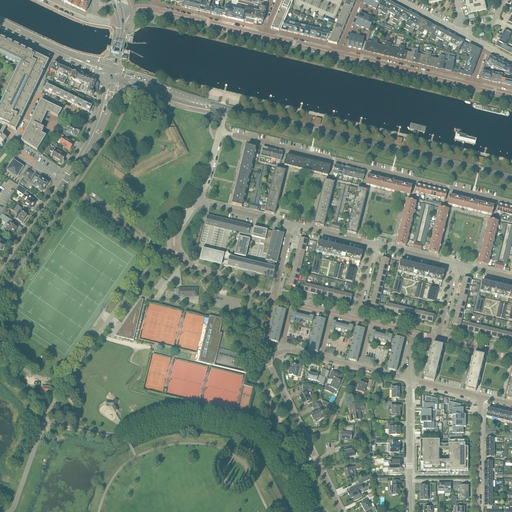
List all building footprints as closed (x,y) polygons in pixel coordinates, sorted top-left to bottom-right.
[(74,0),(71,5),(78,9),(82,0),(74,0)] [(90,3),(85,0),(82,0),(78,9),(86,12),(90,3)] [(189,0),(187,8),(199,11),(201,0),(189,0)] [(207,0),(205,13),(211,14),(212,6),(213,2),(211,1),(211,0),(207,0)] [(212,6),(211,14),(222,17),(224,8),(222,8),(223,0),(216,0),(215,6),(212,6)] [(282,0),(271,28),(279,30),(279,29),(281,25),(282,26),(283,26),(284,25),(283,25),(285,21),(283,21),(291,0),(282,0)] [(344,6),(343,6),(351,9),(354,4),(346,0),(345,0),(342,0),(345,2),(344,6)] [(385,0),(382,0),(379,7),(383,9),(380,14),(382,15),(389,2),(385,0)] [(465,0),(466,1),(464,2),(465,5),(466,4),(468,13),(486,9),(483,0),(465,0)] [(391,13),(396,5),(389,2),(382,15),(384,16),(387,11),(391,13)] [(256,11),(256,13),(264,16),(266,6),(258,4),(258,5),(257,7),(259,7),(259,9),(257,9),(256,11)] [(349,15),(351,9),(343,6),(344,6),(341,5),(340,6),(343,7),(341,12),(349,15)] [(396,5),(391,13),(395,16),(393,21),(392,22),(394,23),(395,22),(396,19),(402,9),(401,8),(399,7),(398,7),(396,5)] [(224,8),(222,17),(223,17),(225,17),(233,19),(234,19),(236,10),(236,8),(228,6),(228,8),(225,7),(224,8)] [(245,12),(244,20),(245,21),(245,22),(253,24),(254,20),(256,13),(256,11),(254,10),(246,8),(245,12)] [(395,22),(394,23),(396,24),(399,18),(400,18),(404,20),(408,12),(405,11),(404,10),(403,9),(402,9),(396,19),(395,22)] [(236,10),(234,19),(243,22),(244,20),(245,12),(236,10)] [(339,18),(347,21),(349,15),(341,12),(338,10),(338,12),(340,13),(339,17),(339,18)] [(408,12),(404,20),(408,22),(404,29),(406,30),(414,15),(408,12)] [(256,13),(254,20),(259,21),(259,23),(261,23),(262,22),(263,22),(264,17),(264,16),(256,13)] [(414,15),(406,30),(408,31),(412,24),(416,27),(420,18),(414,15)] [(339,18),(339,17),(336,16),(335,18),(338,19),(336,23),(344,27),(347,21),(339,18)] [(419,36),(421,33),(426,22),(420,18),(416,27),(420,29),(417,34),(419,36)] [(282,26),(281,30),(288,31),(290,21),(286,20),(285,21),(283,25),(284,25),(283,26),(282,26)] [(426,22),(421,33),(426,35),(427,33),(428,33),(432,25),(426,22)] [(336,23),(334,29),(342,33),(344,27),(336,23)] [(431,38),(433,39),(439,28),(432,25),(428,33),(432,35),(431,38)] [(323,29),(321,39),(326,41),(327,38),(329,34),(330,32),(331,30),(323,28),(323,29)] [(436,37),(440,40),(445,32),(439,28),(433,39),(435,40),(436,37)] [(339,38),(342,33),(334,29),(332,33),(330,32),(329,34),(339,38)] [(499,39),(498,41),(506,45),(511,33),(511,32),(505,29),(501,35),(501,36),(499,39)] [(367,42),(365,51),(367,52),(372,53),(376,36),(377,32),(377,31),(375,30),(372,40),(373,40),(372,43),(367,42)] [(443,45),(445,46),(451,35),(445,32),(440,40),(445,42),(443,45)] [(339,38),(329,34),(327,38),(330,39),(329,41),(328,42),(337,44),(339,38)] [(381,45),(379,54),(381,55),(385,56),(388,44),(389,38),(390,36),(386,35),(385,39),(384,40),(382,39),(381,45)] [(449,44),(453,46),(457,38),(451,35),(445,46),(447,47),(449,44)] [(378,37),(376,36),(372,53),(376,54),(379,54),(381,45),(376,44),(378,37)] [(0,123),(2,124),(4,125),(6,126),(2,134),(0,132),(0,134),(2,137),(0,138),(4,142),(7,139),(4,136),(8,127),(12,129),(16,131),(39,83),(41,79),(49,61),(42,58),(36,55),(0,37),(0,52),(14,59),(21,63),(0,106),(0,123)] [(389,38),(388,44),(385,56),(390,57),(392,58),(394,49),(395,46),(390,45),(391,42),(392,42),(393,39),(389,38)] [(463,41),(457,38),(453,46),(457,48),(456,51),(458,52),(463,41)] [(394,49),(392,58),(394,58),(399,59),(403,42),(400,41),(399,47),(399,50),(394,49)] [(405,43),(403,42),(399,59),(403,60),(405,61),(407,52),(403,51),(405,43)] [(464,42),(461,50),(466,52),(468,49),(469,50),(468,52),(471,53),(470,54),(478,57),(479,53),(480,50),(477,49),(473,47),(469,45),(464,42)] [(407,52),(405,61),(407,61),(412,63),(415,50),(416,45),(413,44),(411,50),(413,50),(412,53),(407,52)] [(415,50),(412,63),(417,64),(417,63),(419,64),(421,55),(416,54),(418,46),(418,45),(416,45),(415,50)] [(429,50),(425,66),(430,67),(432,67),(434,58),(435,55),(432,54),(433,50),(431,50),(429,49),(429,50)] [(421,55),(419,64),(421,64),(421,65),(425,66),(429,50),(426,50),(426,53),(422,52),(421,55)] [(442,57),(439,69),(443,70),(445,70),(447,61),(449,54),(443,51),(442,54),(442,57)] [(447,61),(445,70),(451,72),(455,59),(455,55),(449,54),(447,61)] [(464,57),(464,59),(476,64),(478,57),(470,54),(468,59),(464,57)] [(439,59),(434,58),(432,67),(434,68),(439,69),(442,57),(439,56),(439,59)] [(492,66),(494,67),(498,60),(491,56),(489,57),(486,63),(489,64),(488,65),(491,67),(492,66)] [(476,64),(464,59),(463,61),(466,62),(464,67),(473,70),(476,64)] [(506,64),(498,60),(494,67),(497,69),(496,69),(499,71),(500,70),(502,71),(506,64)] [(52,81),(60,66),(58,66),(58,65),(59,64),(56,63),(56,64),(53,63),(50,70),(52,71),(48,80),(52,81)] [(511,67),(506,64),(502,71),(505,72),(504,74),(509,76),(511,77),(511,73),(511,71),(511,67)] [(56,81),(60,83),(66,69),(60,66),(56,75),(57,76),(57,74),(59,75),(56,81)] [(459,71),(458,73),(462,74),(462,75),(471,77),(473,70),(464,67),(463,67),(459,69),(460,70),(459,71)] [(71,76),(73,72),(66,69),(60,83),(64,85),(67,78),(66,78),(67,75),(71,76)] [(483,71),(481,77),(482,79),(491,81),(493,73),(494,70),(492,70),(490,69),(490,71),(487,71),(487,72),(483,71)] [(73,72),(71,76),(66,87),(72,90),(73,89),(78,74),(73,72)] [(502,75),(493,73),(491,81),(501,84),(502,76),(502,75)] [(97,82),(96,81),(78,74),(73,89),(82,93),(83,93),(83,92),(85,85),(98,89),(99,85),(99,84),(98,84),(98,83),(98,82),(97,82)] [(215,76),(214,82),(243,89),(245,83),(215,76)] [(511,86),(511,85),(511,77),(511,79),(508,78),(507,79),(506,79),(506,80),(504,80),(505,76),(502,76),(501,84),(511,86)] [(55,88),(47,84),(44,90),(52,94),(55,88)] [(249,84),(248,90),(277,98),(279,92),(249,84)] [(85,85),(83,92),(93,96),(94,92),(97,93),(98,89),(85,85)] [(62,92),(55,88),(52,94),(59,97),(62,92)] [(67,101),(69,95),(62,92),(59,97),(67,101)] [(284,93),(282,98),(312,106),(313,100),(284,93)] [(67,101),(74,105),(77,99),(69,95),(67,101)] [(82,106),(81,108),(89,112),(90,111),(90,109),(91,109),(92,106),(89,105),(87,104),(90,100),(86,98),(84,102),(83,104),(82,106)] [(81,108),(84,102),(77,99),(74,105),(81,108)] [(21,141),(30,146),(37,151),(46,136),(42,133),(44,128),(40,126),(47,112),(58,117),(62,110),(41,100),(21,141)] [(317,102),(316,107),(342,113),(343,109),(317,102)] [(348,109),(347,114),(374,121),(376,116),(348,109)] [(75,121),(77,117),(67,113),(65,116),(72,119),(68,128),(69,128),(67,131),(64,130),(63,133),(69,137),(71,134),(75,136),(75,137),(76,136),(77,136),(81,129),(80,129),(72,126),(75,121)] [(380,117),(379,122),(404,128),(406,123),(380,117)] [(410,124),(409,129),(425,133),(426,128),(410,124)] [(431,127),(430,134),(449,139),(451,132),(431,127)] [(56,131),(55,135),(58,137),(59,136),(62,138),(63,138),(62,140),(60,142),(59,144),(62,145),(62,146),(63,147),(64,147),(69,150),(70,150),(73,147),(72,146),(73,144),(70,142),(71,141),(66,139),(68,136),(65,135),(60,133),(57,131),(56,131)] [(456,131),(454,140),(475,145),(477,136),(456,131)] [(503,145),(482,140),(480,146),(501,152),(503,145)] [(54,149),(56,146),(50,142),(43,154),(46,155),(49,150),(54,153),(51,156),(62,163),(64,160),(64,159),(66,156),(56,150),(54,149)] [(256,148),(246,146),(245,152),(244,152),(244,154),(244,155),(243,161),(252,163),(256,148)] [(294,157),(286,156),(284,165),(290,167),(291,167),(294,157)] [(299,169),(300,164),(301,159),(294,157),(291,167),(293,168),(293,167),(299,169)] [(308,161),(301,159),(300,164),(299,169),(305,170),(305,171),(306,171),(308,161)] [(13,174),(17,177),(23,167),(20,165),(20,164),(17,162),(17,163),(13,161),(7,170),(10,172),(10,173),(13,175),(13,174)] [(252,163),(243,161),(241,167),(241,166),(240,169),(241,169),(239,175),(249,177),(252,163)] [(313,172),(315,167),(316,163),(308,161),(306,171),(307,171),(313,172)] [(319,174),(321,174),(323,164),(316,163),(315,167),(313,172),(319,174)] [(322,174),(328,176),(330,166),(323,164),(321,174),(322,175),(322,174)] [(336,179),(336,180),(338,180),(338,179),(339,175),(343,176),(345,166),(340,165),(338,175),(336,179)] [(284,177),(285,171),(275,168),(272,183),(281,185),(283,179),(284,177)] [(23,176),(18,184),(29,191),(32,186),(33,186),(42,192),(43,191),(44,191),(45,189),(45,188),(48,183),(35,174),(34,175),(33,174),(27,170),(23,176)] [(249,177),(239,175),(238,181),(237,181),(237,184),(236,190),(245,192),(249,177)] [(371,176),(368,175),(366,185),(372,186),(372,187),(374,188),(375,187),(380,189),(383,179),(380,178),(380,177),(377,176),(377,178),(374,177),(375,175),(372,175),(371,176)] [(389,191),(395,192),(397,183),(394,182),(395,180),(392,180),(391,181),(389,180),(389,179),(386,178),(386,180),(383,179),(380,189),(386,190),(389,191)] [(331,197),(334,183),(325,180),(323,186),(322,189),(323,189),(321,195),(331,197)] [(404,194),(410,196),(412,186),(409,185),(409,184),(406,183),(406,185),(403,184),(404,183),(401,182),(400,183),(397,183),(395,192),(401,194),(404,195),(404,194)] [(281,185),(272,183),(268,198),(278,200),(279,194),(280,194),(280,191),(281,185)] [(17,188),(16,189),(18,190),(18,191),(24,195),(24,196),(20,201),(24,204),(24,205),(24,206),(25,206),(26,206),(27,206),(31,209),(32,208),(33,208),(34,207),(34,206),(33,205),(36,202),(29,197),(30,195),(31,195),(31,194),(19,185),(17,188)] [(357,188),(354,203),(363,205),(365,199),(366,197),(365,196),(367,190),(357,188)] [(432,197),(435,198),(437,189),(432,188),(429,197),(429,200),(428,202),(431,203),(432,201),(431,200),(432,197)] [(245,192),(236,190),(234,196),(233,198),(234,198),(232,204),(242,207),(245,192)] [(453,196),(450,195),(449,200),(448,205),(454,206),(454,207),(456,207),(462,208),(463,204),(465,199),(462,198),(462,197),(459,196),(459,197),(456,197),(456,195),(453,194),(453,196)] [(319,203),(318,209),(327,212),(331,197),(321,195),(320,201),(319,201),(319,203)] [(278,200),(268,198),(265,212),(274,215),(276,208),(276,209),(277,206),(276,206),(278,200)] [(471,210),(477,212),(478,207),(479,202),(476,202),(476,200),(474,199),(473,201),(471,200),(471,199),(468,198),(468,200),(465,199),(463,204),(462,208),(468,210),(471,211),(471,210)] [(416,202),(410,200),(407,200),(405,206),(404,208),(404,209),(403,214),(413,217),(416,202)] [(486,214),(492,215),(494,206),(491,205),(491,204),(488,203),(488,204),(485,204),(486,202),(483,202),(482,203),(479,202),(478,207),(477,212),(483,213),(483,214),(485,214),(486,214)] [(354,203),(350,217),(360,220),(361,214),(362,214),(362,211),(363,205),(354,203)] [(416,242),(425,204),(422,203),(412,242),(414,242),(416,242)] [(17,212),(19,213),(17,216),(15,219),(21,223),(27,215),(21,211),(23,209),(15,204),(11,210),(16,213),(17,212)] [(420,242),(429,205),(426,204),(417,241),(420,242)] [(430,205),(421,244),(422,244),(424,245),(434,206),(430,205)] [(439,207),(436,222),(445,224),(446,219),(447,219),(448,216),(447,216),(449,210),(439,207)] [(324,226),(327,212),(318,209),(316,215),(315,218),(314,224),(324,226)] [(0,216),(0,218),(6,223),(2,230),(3,231),(11,236),(13,236),(15,233),(14,232),(17,228),(12,224),(13,222),(2,214),(1,215),(0,217),(0,216)] [(401,223),(400,229),(409,231),(413,217),(403,214),(402,220),(401,220),(401,223)] [(240,233),(235,255),(243,257),(243,256),(246,257),(251,237),(265,240),(267,230),(251,226),(207,215),(205,225),(240,233)] [(358,226),(360,220),(350,217),(347,232),(356,234),(358,228),(359,226),(358,226)] [(498,222),(492,220),(488,219),(487,226),(487,225),(486,228),(485,234),(494,236),(498,222)] [(436,222),(432,237),(442,239),(443,233),(444,231),(445,224),(436,222)] [(497,262),(507,224),(503,223),(494,262),(496,262),(497,262)] [(508,224),(500,259),(503,259),(511,225),(508,224)] [(511,225),(503,264),(504,264),(506,264),(511,239),(511,225)] [(397,238),(396,244),(405,246),(409,231),(400,229),(398,235),(397,238)] [(268,261),(267,266),(273,267),(274,263),(276,263),(284,234),(273,231),(268,230),(263,253),(267,254),(266,261),(268,261)] [(483,243),(481,249),(491,251),(494,236),(485,234),(483,240),(482,243),(483,243)] [(432,237),(428,252),(438,254),(439,248),(440,248),(440,245),(442,239),(432,237)] [(325,244),(318,242),(316,251),(331,255),(333,246),(327,244),(327,243),(325,243),(325,244)] [(331,255),(345,258),(348,249),(342,248),(342,247),(339,246),(339,247),(333,246),(331,255)] [(222,264),(223,259),(224,253),(206,249),(202,248),(200,260),(221,265),(222,264)] [(345,258),(360,262),(362,253),(356,251),(356,250),(354,250),(354,251),(348,249),(345,258)] [(487,266),(491,251),(481,249),(480,255),(479,255),(479,257),(478,264),(487,266)] [(229,260),(228,265),(227,266),(237,269),(247,271),(246,273),(254,277),(255,273),(273,277),(275,268),(273,267),(267,266),(242,260),(243,257),(235,255),(229,254),(228,252),(225,254),(224,253),(223,259),(229,260)] [(406,263),(400,262),(398,272),(413,275),(415,265),(409,264),(409,263),(407,263),(406,263)] [(415,265),(413,275),(427,279),(430,269),(424,268),(424,267),(421,266),(421,267),(415,265)] [(427,279),(442,282),(444,272),(438,271),(438,270),(436,270),(435,270),(430,269),(427,279)] [(305,285),(297,283),(298,281),(290,279),(289,285),(296,286),(304,288),(305,285)] [(480,291),(494,295),(497,285),(491,284),(491,283),(488,282),(488,283),(482,282),(480,291)] [(494,295),(509,298),(511,289),(505,287),(506,286),(503,286),(503,287),(497,285),(494,295)] [(197,297),(197,288),(178,288),(178,297),(197,297)] [(127,320),(119,332),(123,335),(122,338),(134,340),(142,307),(143,302),(143,300),(140,299),(138,303),(126,319),(127,320)] [(378,306),(386,308),(387,305),(379,303),(379,300),(372,299),(371,304),(378,306)] [(283,322),(286,311),(277,309),(274,319),(283,322)] [(301,314),(299,314),(296,313),(296,312),(293,311),(292,312),(292,314),(291,316),(290,321),(294,322),(294,321),(296,322),(297,322),(306,324),(308,324),(309,322),(312,322),(313,320),(316,321),(316,318),(313,317),(314,316),(310,315),(310,316),(306,316),(304,315),(301,314)] [(209,315),(207,323),(209,323),(207,332),(209,332),(205,349),(207,350),(205,357),(215,360),(218,348),(222,333),(220,333),(223,319),(209,315)] [(323,331),(323,329),(325,320),(317,318),(316,318),(316,321),(314,329),(323,331)] [(469,325),(461,323),(461,320),(454,318),(452,324),(460,326),(460,325),(468,327),(469,325)] [(281,332),(283,322),(274,319),(272,330),(281,332)] [(334,331),(337,331),(339,323),(335,323),(336,322),(332,321),(330,331),(333,332),(334,331)] [(337,331),(344,333),(346,325),(339,323),(337,331)] [(348,331),(352,332),(353,327),(353,326),(349,325),(349,326),(346,325),(344,333),(347,334),(348,331)] [(353,327),(352,330),(355,330),(354,333),(353,338),(362,340),(362,339),(365,330),(360,329),(356,328),(353,327)] [(311,339),(320,342),(323,331),(314,329),(311,339)] [(272,330),(269,340),(269,341),(278,343),(281,332),(272,330)] [(371,330),(371,333),(369,340),(373,341),(373,340),(376,341),(378,333),(375,332),(375,331),(371,330)] [(385,335),(383,334),(378,333),(376,341),(383,343),(385,335)] [(391,342),(392,336),(392,335),(388,334),(388,335),(385,335),(383,343),(387,343),(387,341),(391,342)] [(392,336),(392,339),(394,340),(394,342),(392,348),(401,350),(401,349),(402,348),(404,339),(395,337),(392,336)] [(359,351),(362,340),(353,338),(350,349),(359,351)] [(311,339),(308,350),(317,352),(320,342),(311,339)] [(432,343),(428,361),(438,364),(442,346),(432,343)] [(399,361),(399,360),(401,350),(392,348),(390,359),(399,361)] [(357,362),(359,351),(350,349),(348,360),(357,362)] [(474,353),(469,371),(479,374),(484,356),(474,353)] [(390,359),(387,369),(396,371),(399,361),(390,359)] [(438,364),(428,361),(424,379),(434,382),(438,364)] [(291,364),(288,375),(295,376),(295,377),(298,378),(298,377),(299,377),(302,367),(301,367),(301,363),(296,362),(295,365),(291,364)] [(320,375),(318,375),(309,372),(308,379),(316,381),(317,380),(324,376),(323,376),(326,370),(323,369),(320,375)] [(326,370),(323,376),(324,376),(317,380),(316,381),(320,382),(319,384),(323,385),(326,378),(329,371),(326,370)] [(333,381),(330,387),(327,385),(325,390),(332,393),(334,389),(336,390),(341,380),(339,380),(341,375),(332,371),(329,379),(333,381)] [(469,371),(468,375),(465,389),(475,392),(479,374),(469,371)] [(3,377),(0,379),(0,386),(7,394),(10,392),(15,397),(21,392),(15,386),(13,388),(3,377)] [(364,393),(366,387),(366,385),(366,384),(360,382),(359,386),(357,386),(356,390),(357,391),(364,393)] [(396,398),(399,398),(399,387),(396,387),(396,386),(391,385),(391,389),(391,390),(392,390),(392,394),(391,394),(392,394),(392,398),(391,398),(392,398),(393,401),(391,401),(391,402),(396,402),(396,401),(396,398)] [(302,395),(300,396),(301,400),(300,400),(302,404),(303,404),(307,402),(308,404),(313,402),(310,396),(309,396),(307,392),(308,392),(308,390),(309,390),(310,387),(304,386),(302,387),(303,389),(300,390),(300,391),(302,395)] [(423,410),(421,410),(421,423),(423,423),(423,429),(426,429),(426,434),(437,434),(437,429),(434,429),(434,428),(434,422),(434,411),(434,404),(437,404),(437,399),(426,396),(426,397),(426,404),(423,404),(423,410)] [(112,405),(115,411),(118,410),(116,404),(118,401),(115,398),(113,402),(107,401),(106,405),(112,405)] [(449,401),(449,402),(449,408),(452,408),(452,415),(452,427),(452,433),(449,433),(449,438),(449,439),(462,439),(462,438),(461,438),(461,433),(462,433),(463,433),(463,427),(465,427),(465,421),(465,414),(463,414),(463,408),(461,408),(460,408),(460,405),(461,405),(461,404),(449,401)] [(313,413),(311,414),(314,421),(315,420),(320,418),(321,419),(324,417),(323,416),(325,415),(322,409),(320,403),(317,404),(316,405),(313,406),(314,410),(317,408),(318,410),(313,413)] [(358,404),(349,405),(350,414),(349,414),(350,421),(361,419),(359,409),(364,408),(364,405),(359,405),(358,404)] [(399,408),(399,406),(392,406),(392,409),(388,409),(388,417),(399,417),(399,410),(400,410),(400,408),(399,408)] [(486,416),(492,418),(494,410),(488,408),(486,416)] [(393,424),(387,424),(387,429),(387,435),(388,435),(388,439),(389,439),(391,439),(391,435),(394,435),(400,435),(400,427),(396,427),(396,424),(393,424)] [(341,440),(351,441),(351,440),(352,440),(352,437),(351,437),(351,434),(353,434),(353,426),(345,428),(345,433),(342,433),(341,440)] [(420,440),(420,471),(439,471),(439,473),(447,473),(447,472),(450,472),(450,473),(450,471),(468,470),(468,440),(420,440)] [(396,443),(394,443),(389,443),(389,446),(388,446),(388,452),(391,452),(391,456),(394,456),(394,453),(399,453),(400,453),(400,452),(399,446),(400,446),(400,443),(396,443)] [(343,451),(345,458),(355,456),(353,449),(356,449),(355,445),(340,448),(341,451),(340,451),(341,452),(343,451)] [(389,461),(384,461),(384,464),(384,472),(389,472),(389,469),(391,469),(391,470),(394,470),(394,469),(399,469),(399,461),(395,461),(392,461),(389,461)] [(351,467),(344,469),(346,480),(357,477),(356,472),(355,470),(362,468),(362,465),(356,466),(351,467)] [(360,486),(361,486),(361,484),(370,480),(369,476),(357,481),(359,484),(360,486)] [(392,486),(389,486),(389,491),(392,491),(392,495),(399,495),(399,481),(392,481),(392,486)] [(361,498),(357,491),(363,489),(361,486),(360,486),(359,484),(350,489),(351,491),(347,493),(350,499),(353,497),(355,501),(354,501),(362,498),(362,497),(361,498)] [(457,492),(460,492),(468,492),(468,486),(461,486),(461,484),(457,484),(457,486),(457,492)] [(373,503),(369,505),(367,500),(360,503),(365,511),(373,511),(374,511),(376,511),(376,509),(373,503)]
